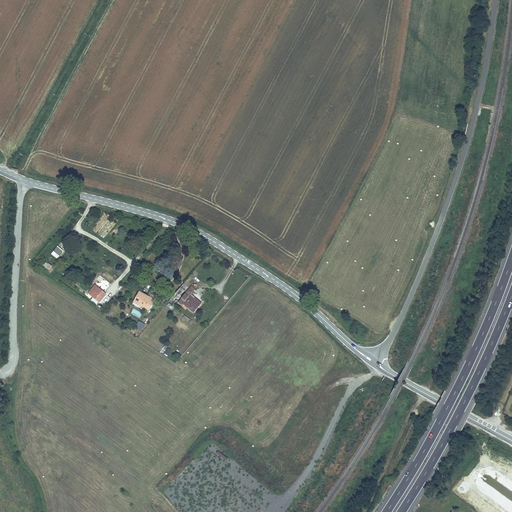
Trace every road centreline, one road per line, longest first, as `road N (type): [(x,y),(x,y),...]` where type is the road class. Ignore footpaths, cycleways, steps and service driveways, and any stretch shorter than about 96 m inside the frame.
road 1 (secondary): [(0,169),(195,231),(278,282),(374,362)]
road 2 (unclassified): [(374,362),(412,291),(453,183),(476,108),(494,0)]
road 3 (motorway): [(511,258),(456,390),(386,511)]
road 4 (motorway): [(401,511),(467,396),(511,294)]
road 5 (track): [(20,179),(10,358),(0,368)]
road 6 (secondary): [(374,362),(511,441)]
road 7 (unknown): [(402,380),(320,511)]
